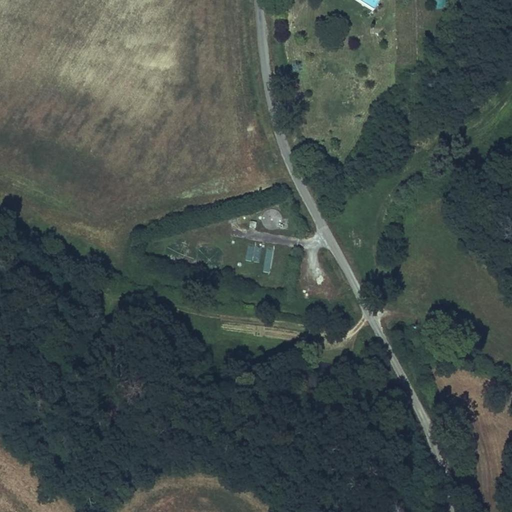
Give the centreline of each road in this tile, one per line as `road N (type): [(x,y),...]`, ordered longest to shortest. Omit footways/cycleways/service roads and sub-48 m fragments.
road 1 (unclassified): [(448,511),(419,411),(278,137),(259,0)]
road 2 (track): [(375,329),(377,215),(388,189),(511,91)]
